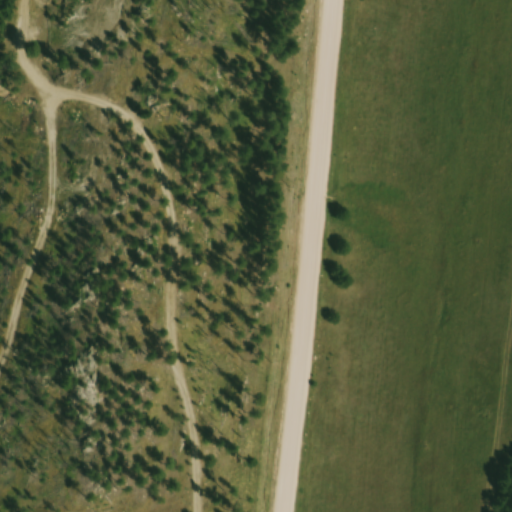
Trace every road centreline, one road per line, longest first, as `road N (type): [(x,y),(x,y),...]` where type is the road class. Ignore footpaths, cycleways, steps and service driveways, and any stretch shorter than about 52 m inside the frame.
road 1 (track): [(202,511),(164,176),(132,120),(39,83),(24,49)]
road 2 (residential): [(277,511),(325,0)]
